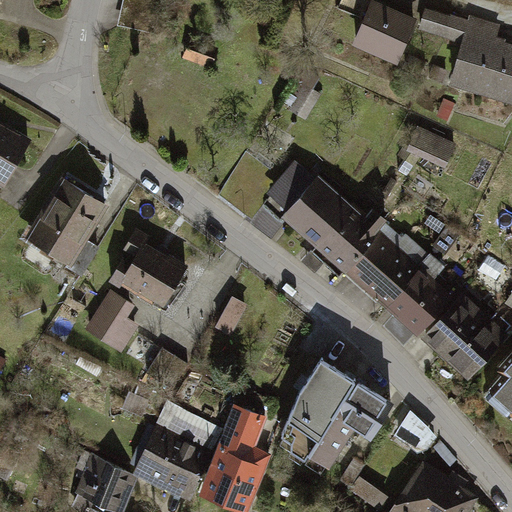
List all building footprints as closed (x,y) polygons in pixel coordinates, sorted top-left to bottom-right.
[(128,0),(123,21),(148,28),(153,12),(143,9),(145,0),(128,0)] [(415,22),(373,5),(357,47),(399,63),(415,22)] [(497,28),(427,7),(419,31),(462,44),(451,82),(509,100),(511,90),(511,46),(493,41),(497,28)] [(424,62),(412,58),(407,70),(419,75),(424,62)] [(448,71),(437,65),(430,78),(442,83),(448,71)] [(303,115),(328,86),(312,72),(287,101),(303,115)] [(32,143),(0,124),(0,180),(7,185),(32,143)] [(454,146),(421,130),(412,150),(445,166),(454,146)] [(299,164),(270,192),(285,207),(313,179),(299,164)] [(320,177),(288,212),(344,262),(383,220),(371,209),(364,217),(320,177)] [(104,204),(64,179),(24,242),(64,267),(104,204)] [(383,236),(350,271),(386,304),(418,270),(383,236)] [(101,247),(88,239),(71,268),(84,275),(101,247)] [(189,269),(133,240),(110,283),(166,312),(189,269)] [(419,272),(389,305),(421,334),(451,301),(419,272)] [(133,307),(113,295),(89,335),(122,354),(139,324),(127,317),(133,307)] [(460,296),(425,336),(470,377),(506,337),(460,296)] [(247,306),(233,299),(219,326),(232,333),(247,306)] [(396,405),(321,360),(276,435),(328,466),(352,425),(375,439),(396,405)] [(511,368),(491,393),(511,411),(511,368)] [(267,418),(233,403),(196,488),(241,508),(265,453),(254,448),(267,418)] [(180,422),(211,437),(218,423),(187,408),(180,422)] [(426,453),(442,432),(414,411),(398,432),(426,453)] [(211,452),(156,430),(137,476),(192,498),(196,488),(211,452)] [(123,511),(138,481),(98,463),(79,505),(92,511),(123,511)] [(463,511),(474,495),(422,464),(393,511),(463,511)] [(385,506),(392,491),(365,479),(358,494),(385,506)]
